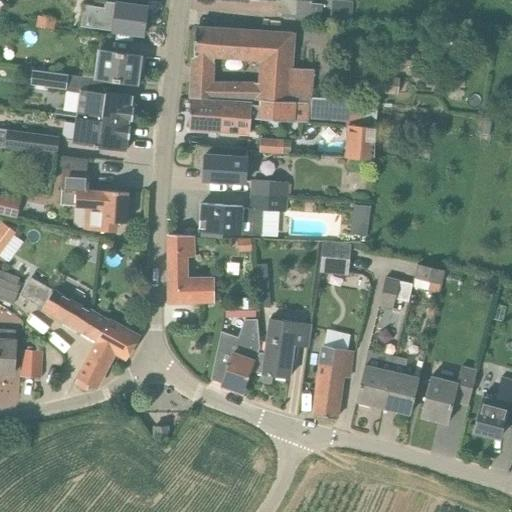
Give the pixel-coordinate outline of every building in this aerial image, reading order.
[(320,21),(320,20),(321,4),(312,3),(312,1),(296,0),(282,0),(281,13),(309,15),(309,20),(320,21)] [(143,36),(147,8),(105,2),(105,3),(109,3),(108,9),(95,7),(93,29),(117,32),(116,40),(132,42),(133,34),(143,36)] [(193,68),(212,70),(213,58),(259,61),(258,84),(192,84),(191,98),(261,103),(261,101),(291,103),(296,34),(195,28),(193,68)] [(137,85),(141,56),(99,49),(95,77),(137,85)] [(66,88),(68,73),(32,68),(30,82),(66,88)] [(405,79),(375,76),(373,91),(403,95),(405,79)] [(76,115),(130,123),(130,121),(132,121),(134,107),(132,107),(133,96),(106,91),(106,92),(80,88),(76,115)] [(190,101),(188,128),(219,130),(221,103),(190,101)] [(308,124),(309,104),(291,103),(261,101),(261,103),(259,121),(308,124)] [(377,103),(362,102),(360,126),(375,127),(377,103)] [(252,105),(221,103),(219,130),(250,132),(252,105)] [(126,152),(130,123),(76,115),(72,142),(94,145),(94,146),(126,152)] [(374,160),(374,147),(375,127),(360,126),(349,125),(347,158),(374,160)] [(6,128),(5,130),(0,128),(0,146),(3,147),(3,146),(56,153),(59,135),(6,128)] [(262,148),(284,150),(286,136),(264,134),(262,148)] [(204,156),(203,180),(243,183),(245,158),(204,156)] [(89,174),(63,172),(61,205),(86,207),(85,230),(116,232),(116,223),(126,224),(128,192),(103,191),(103,192),(88,191),(89,174)] [(250,182),(250,194),(284,196),(285,183),(250,182)] [(260,234),(262,210),(283,211),(284,196),(250,194),(249,208),(241,208),(241,206),(201,204),(199,232),(260,234)] [(20,201),(0,196),(0,214),(16,218),(20,201)] [(354,232),(371,232),(372,202),(355,201),(354,232)] [(0,224),(0,256),(8,262),(22,242),(14,236),(15,233),(1,223),(0,224)] [(192,236),(168,235),(169,302),(214,302),(213,281),(186,281),(186,257),(193,257),(192,236)] [(237,239),(238,252),(252,251),(251,239),(237,239)] [(348,275),(348,272),(351,244),(323,240),(319,272),(348,275)] [(267,264),(255,265),(258,307),(271,306),(267,264)] [(444,271),(417,264),(413,279),(426,281),(424,290),(438,293),(440,284),(441,284),(444,271)] [(0,300),(14,305),(20,285),(0,277),(0,300)] [(399,281),(398,281),(385,277),(378,306),(392,309),(399,281)] [(21,295),(65,322),(64,323),(95,340),(105,318),(31,278),(21,295)] [(125,359),(139,337),(105,318),(95,340),(97,341),(75,383),(87,389),(89,384),(95,387),(116,353),(125,359)] [(232,355),(217,349),(211,380),(243,392),(260,349),(257,320),(244,320),(232,355)] [(266,353),(261,352),(254,372),(263,373),(262,375),(289,379),(293,345),(308,347),(311,325),(272,320),(266,353)] [(2,330),(0,330),(0,374),(13,375),(14,339),(1,339),(2,330)] [(324,346),(314,415),(336,419),(344,377),(350,378),(353,351),(340,349),(324,346)] [(41,353),(22,352),(20,375),(39,376),(41,353)] [(364,364),(356,401),(384,408),(396,357),(383,354),(379,367),(364,364)] [(396,357),(384,408),(410,414),(419,377),(404,373),(407,360),(396,357)] [(431,375),(420,417),(448,424),(454,404),(467,407),(476,370),(461,366),(456,382),(431,375)] [(509,406),(511,406),(511,380),(500,378),(494,398),(482,395),(473,430),(501,437),(509,406)] [(170,428),(154,427),(153,440),(169,441),(170,428)]
